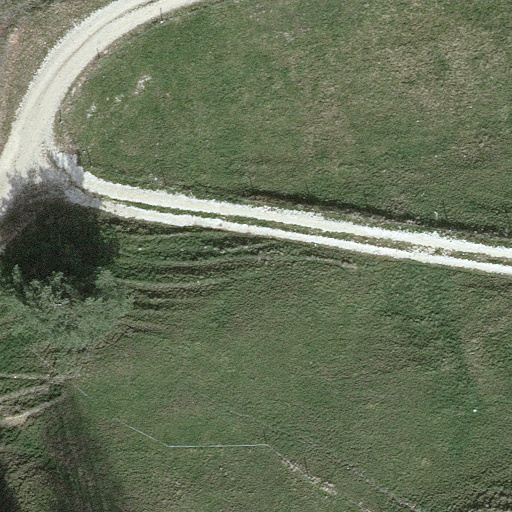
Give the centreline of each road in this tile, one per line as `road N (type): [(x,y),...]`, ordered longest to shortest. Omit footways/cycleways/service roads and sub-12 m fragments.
road 1 (track): [(21,147),(85,187),(124,198),(511,257)]
road 2 (track): [(154,0),(126,10),(67,59),(21,147)]
